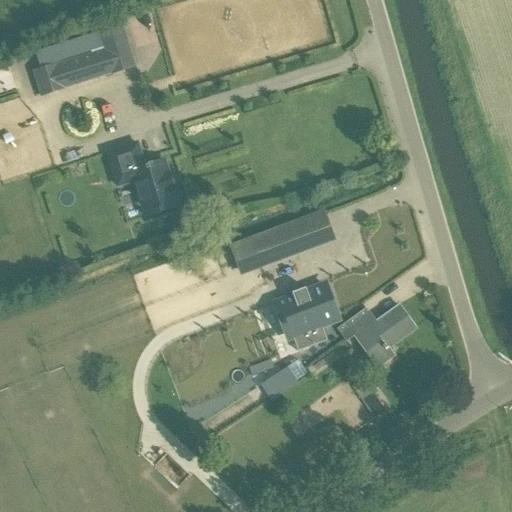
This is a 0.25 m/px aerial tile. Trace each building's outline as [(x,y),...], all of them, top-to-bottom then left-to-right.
[(65,90),(65,89),(111,74),(112,76),(135,68),(123,29),(99,37),(103,48),(104,52),(34,74),(42,98),(65,90)] [(98,32),(36,52),(40,67),(103,48),(99,37),(98,32)] [(146,218),(179,208),(165,162),(145,168),(138,145),(108,154),(116,179),(132,174),(146,218)] [(302,222),(251,241),(260,265),(311,246),(302,222)] [(328,341),(322,326),(338,321),(325,285),(307,291),(306,289),(292,295),(293,297),(276,303),(283,321),(281,321),(283,326),(285,325),(290,339),(293,337),(298,352),(328,341)] [(377,367),(394,355),(389,349),(416,329),(400,307),(376,323),(367,310),(339,330),(346,340),(354,335),(377,367)] [(271,400),(297,383),(287,368),(261,385),(271,400)] [(365,380),(353,388),(374,418),(386,410),(365,380)]
